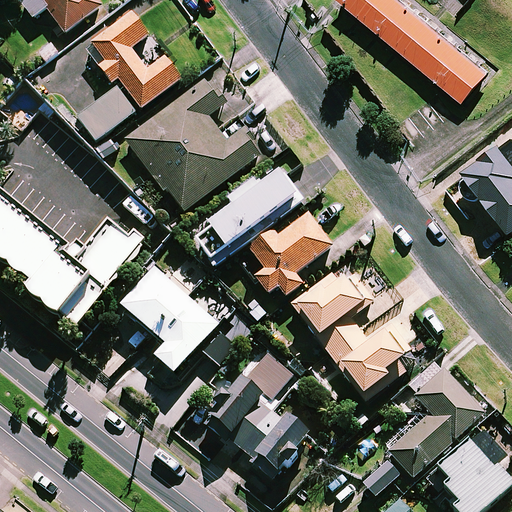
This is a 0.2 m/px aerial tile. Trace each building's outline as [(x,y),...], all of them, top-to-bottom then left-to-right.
[(23,0),(19,3),(33,22),(46,12),(65,36),(102,8),(95,0),(23,0)] [(488,76),(395,0),(339,0),(338,2),(463,106),(488,76)] [(104,64),(98,68),(115,91),(79,119),(98,145),(181,82),(164,60),(147,73),(131,51),(149,38),(133,17),(92,48),(104,64)] [(51,43),(37,54),(46,66),(60,54),(51,43)] [(261,157),(243,132),(227,144),(208,120),(230,103),(212,78),(124,144),(162,194),(167,191),(184,215),(261,157)] [(511,234),(511,166),(500,151),(465,177),(510,236),(511,234)] [(303,207),(281,175),(264,187),(260,182),(228,204),(233,211),(194,239),(214,268),(228,259),(303,207)] [(0,268),(75,334),(151,247),(118,218),(72,270),(0,206),(0,268)] [(332,249),(308,217),(278,238),(275,233),(250,251),(265,272),(255,280),(268,297),(278,290),(286,300),(303,287),(295,276),(332,249)] [(376,300),(349,264),(292,306),(320,344),(340,371),(365,404),(387,388),(406,374),(399,365),(405,360),(385,333),(368,346),(349,320),(376,300)] [(219,327),(154,269),(120,308),(166,348),(154,360),(174,378),(219,327)] [(251,335),(237,322),(221,338),(235,352),(251,335)] [(302,376),(290,366),(264,398),(240,379),(203,426),(221,440),(226,433),(232,438),(229,442),(254,462),(251,465),(272,482),(309,436),(275,409),(302,376)] [(483,414),(442,371),(414,399),(430,416),(388,455),(413,481),(483,414)] [(482,430),(469,442),(416,490),(431,506),(446,492),(458,505),(452,510),(453,511),(484,511),(511,487),(511,482),(499,468),(509,459),(482,430)] [(400,477),(388,463),(363,485),(375,498),(400,477)] [(408,511),(399,501),(387,511),(408,511)]
